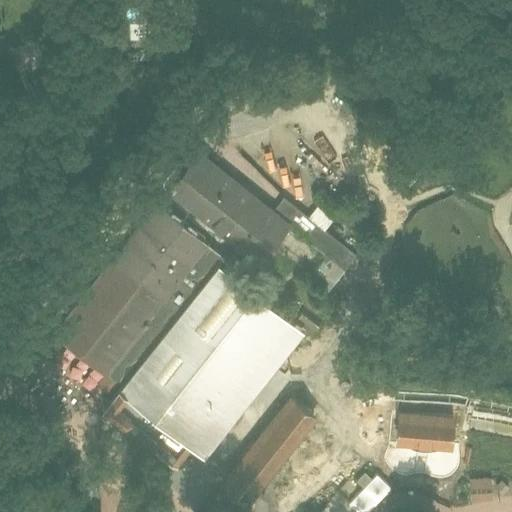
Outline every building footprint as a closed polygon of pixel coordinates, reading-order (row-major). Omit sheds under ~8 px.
[(197,146),(55,328),(122,381),(117,388),(188,443),(203,455),(301,330),(218,266),(238,241),(262,259),(272,246),(293,220),(275,206),(197,146)] [(283,196),(275,206),(293,220),(272,246),(327,290),(356,254),(283,196)] [(309,215),(326,226),(334,215),(317,204),(309,215)] [(188,443),(117,388),(101,408),(172,463),(188,443)] [(314,413),(286,391),(216,480),(244,502),(314,413)] [(397,412),(395,440),(452,444),(454,416),(397,412)] [(490,476),(468,478),(470,501),(492,499),(490,476)] [(58,488),(24,490),(24,511),(56,511),(59,511),(58,488)]
